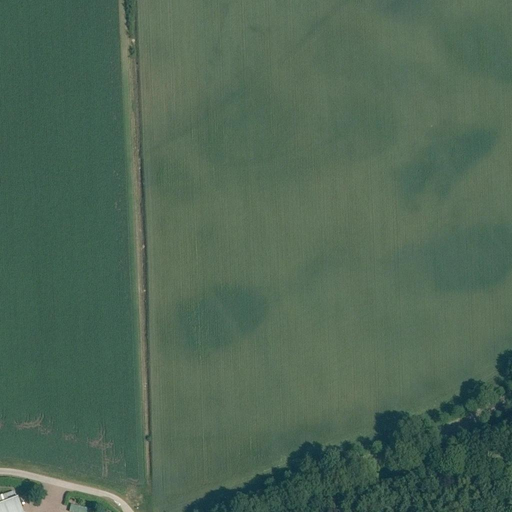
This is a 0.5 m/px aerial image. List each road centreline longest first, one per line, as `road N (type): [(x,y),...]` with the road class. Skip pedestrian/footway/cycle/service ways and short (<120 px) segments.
road 1 (secondary): [(236,511),(450,429),(511,395)]
road 2 (track): [(126,511),(100,493),(0,471)]
